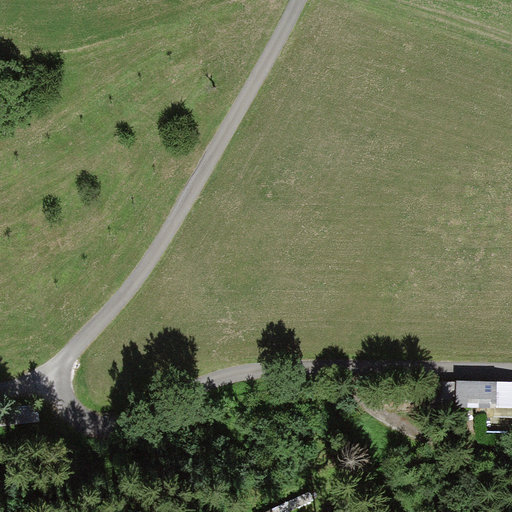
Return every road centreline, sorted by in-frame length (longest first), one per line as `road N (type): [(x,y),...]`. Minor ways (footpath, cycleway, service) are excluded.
road 1 (track): [(54,367),(66,401),(98,419),(160,423),(189,399),(246,376),(511,376)]
road 2 (track): [(290,0),(192,190),(54,367)]
road 3 (track): [(341,381),(376,418),(460,448),(511,451)]
